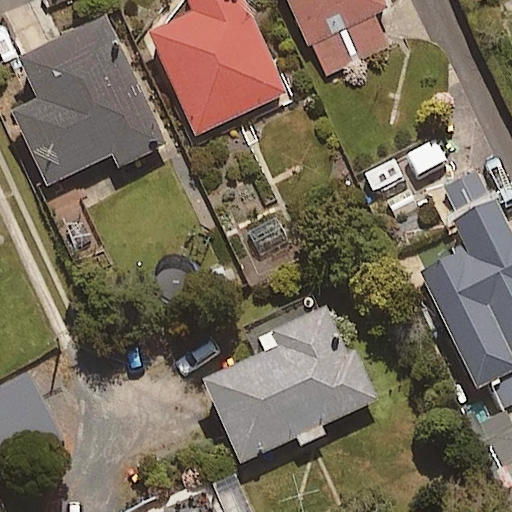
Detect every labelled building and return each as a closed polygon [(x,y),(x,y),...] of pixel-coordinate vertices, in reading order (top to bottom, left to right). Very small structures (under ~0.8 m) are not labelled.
[(286,98),(237,0),(181,0),(191,20),(146,42),(195,143),(286,98)] [(387,15),(379,0),(285,0),(321,75),(344,75),(390,54),(375,21),(387,15)] [(165,150),(103,32),(19,76),(38,112),(14,125),(50,194),(113,161),(120,174),(165,150)] [(511,248),(477,179),(448,193),(464,225),(452,232),(469,266),(424,289),(480,399),(488,395),(498,416),(511,408),(511,248)] [(296,446),(299,453),(325,441),(322,434),(377,408),(355,361),(347,365),(326,319),(257,351),(264,365),(204,392),(241,471),(296,446)] [(66,453),(30,384),(0,399),(0,467),(8,483),(66,453)] [(245,511),(233,482),(208,492),(215,511),(245,511)]
